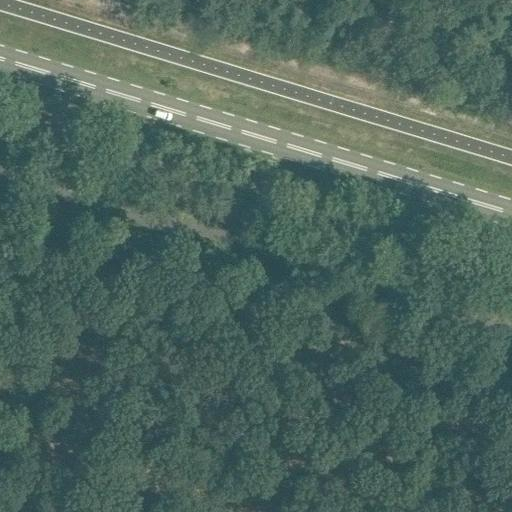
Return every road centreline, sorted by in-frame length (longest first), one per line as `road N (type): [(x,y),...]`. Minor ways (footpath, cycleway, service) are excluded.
road 1 (primary): [(511,215),(0,60)]
road 2 (unclassified): [(0,184),(511,333)]
